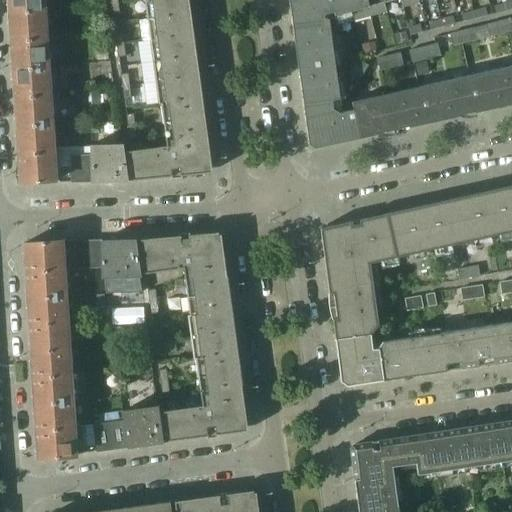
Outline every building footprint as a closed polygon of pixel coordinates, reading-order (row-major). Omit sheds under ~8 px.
[(42,0),(7,0),(8,11),(43,9),(42,0)] [(193,44),(187,0),(163,0),(143,2),(150,50),(193,44)] [(287,0),(291,22),(318,18),(323,19),(334,16),(329,0),(287,0)] [(350,12),(346,0),(329,0),(334,16),(350,12)] [(369,17),(363,0),(346,0),(350,12),(353,22),(369,17)] [(385,12),(382,3),(381,0),(363,0),(369,17),(385,12)] [(495,14),(511,9),(511,0),(505,3),(493,6),(495,14)] [(117,2),(110,3),(111,16),(119,15),(117,2)] [(486,16),(484,8),(460,15),(452,17),(452,16),(427,23),(430,30),(454,24),(462,22),(486,16)] [(43,9),(8,11),(12,69),(47,66),(43,9)] [(338,100),(325,21),(323,19),(318,18),(291,22),(302,106),(330,102),(338,100)] [(511,30),(509,19),(450,34),(453,46),(511,30)] [(409,36),(421,32),(419,25),(407,28),(409,36)] [(114,33),(115,45),(123,44),(122,32),(114,33)] [(395,44),(410,41),(407,32),(393,36),(395,44)] [(123,44),(115,45),(117,58),(125,57),(123,44)] [(200,92),(193,44),(150,50),(156,97),(200,92)] [(439,56),(436,44),(408,51),(411,63),(439,56)] [(402,65),(399,53),(376,59),(379,71),(402,65)] [(356,59),(348,73),(359,80),(367,66),(356,59)] [(47,66),(12,69),(15,126),(51,124),(47,66)] [(511,104),(511,68),(453,82),(460,116),(511,104)] [(119,75),(121,87),(129,86),(127,73),(119,75)] [(460,116),(453,82),(389,96),(397,130),(460,116)] [(129,86),(121,87),(123,99),(131,98),(129,86)] [(207,143),(200,92),(156,97),(158,105),(160,105),(165,147),(207,143)] [(397,130),(389,96),(352,104),(354,111),(339,114),(331,111),(330,102),(302,106),(308,144),(314,148),(397,130)] [(133,114),(125,115),(127,127),(134,126),(133,114)] [(51,124),(15,126),(19,184),(55,181),(51,124)] [(134,126),(127,127),(128,140),(136,139),(134,126)] [(211,171),(208,154),(207,143),(165,147),(124,152),(128,181),(161,178),(161,177),(179,175),(179,176),(209,173),(208,172),(209,170),(211,171)] [(121,145),(102,146),(90,146),(90,148),(90,156),(89,156),(91,182),(126,181),(128,181),(124,152),(122,153),(121,145)] [(90,148),(58,148),(58,166),(70,166),(70,157),(89,156),(90,156),(90,148)] [(70,166),(71,183),(91,182),(89,156),(70,157),(70,166)] [(511,185),(448,200),(458,244),(511,231),(511,185)] [(458,244),(448,200),(384,214),(385,215),(393,258),(458,244)] [(393,258),(385,215),(369,218),(368,219),(366,220),(366,221),(365,222),(365,223),(365,224),(365,225),(351,227),(351,222),(319,229),(328,294),(332,294),(336,319),(332,319),(336,354),(372,349),(370,334),(377,326),(369,264),(393,258)] [(223,263),(221,249),(220,241),(219,234),(218,235),(216,234),(217,233),(187,236),(187,237),(169,238),(169,237),(136,240),(141,274),(182,268),(223,263)] [(141,274),(136,240),(100,241),(101,277),(138,276),(138,274),(141,274)] [(23,244),(25,272),(27,299),(64,296),(61,241),(23,244)] [(101,277),(100,241),(84,242),(85,274),(94,273),(94,277),(101,277)] [(85,274),(84,242),(69,242),(70,275),(85,274)] [(230,310),(226,286),(223,263),(182,268),(189,315),(230,310)] [(479,276),(477,266),(456,270),(458,280),(479,276)] [(511,292),(511,280),(499,283),(501,295),(511,292)] [(483,298),(481,285),(459,289),(461,301),(483,298)] [(156,302),(155,289),(147,290),(149,303),(156,302)] [(435,305),(433,293),(425,295),(427,307),(435,305)] [(94,296),(96,316),(105,316),(103,295),(94,296)] [(64,296),(27,299),(30,353),(68,350),(64,296)] [(420,296),(404,299),(406,312),(422,308),(420,296)] [(156,302),(149,303),(150,315),(158,314),(156,302)] [(190,339),(233,333),(230,310),(189,315),(186,316),(190,339)] [(511,361),(511,322),(502,324),(508,362),(511,361)] [(508,362),(502,324),(439,333),(444,371),(508,362)] [(152,330),(154,342),(162,341),(160,328),(152,330)] [(236,354),(233,333),(190,339),(192,360),(195,360),(236,354)] [(444,371),(439,333),(402,339),(408,377),(444,371)] [(408,377),(402,339),(382,342),(377,348),(372,349),(336,354),(340,381),(346,386),(408,377)] [(162,341),(154,342),(155,354),(163,353),(162,341)] [(68,350),(30,353),(34,406),(71,404),(68,350)] [(242,400),(239,377),(236,354),(195,360),(201,405),(242,400)] [(158,370),(159,383),(167,381),(165,369),(158,370)] [(167,381),(159,383),(161,395),(169,394),(167,381)] [(246,429),(244,415),(242,400),(201,405),(201,406),(160,412),(164,442),(197,438),(196,437),(214,434),(214,435),(244,431),(243,430),(245,428),(246,429)] [(71,404),(34,406),(37,460),(75,457),(71,404)] [(164,442),(160,412),(157,412),(156,407),(122,411),(123,422),(93,426),(96,451),(126,447),(161,442),(164,442)] [(511,459),(511,421),(462,429),(467,466),(511,459)] [(467,466),(462,429),(386,440),(390,467),(407,464),(416,463),(417,473),(467,466)] [(390,467),(386,440),(354,445),(352,445),(351,446),(351,447),(350,448),(349,450),(354,481),(390,475),(389,467),(390,467)] [(417,473),(416,463),(407,464),(409,475),(417,473)] [(395,511),(390,475),(354,481),(357,511),(395,511)] [(420,500),(418,486),(410,487),(412,501),(420,500)] [(257,511),(257,507),(255,499),(255,492),(254,493),(252,492),(252,491),(226,494),(226,495),(208,498),(208,497),(173,502),(174,511),(257,511)] [(170,511),(169,502),(125,508),(96,511),(170,511)]
